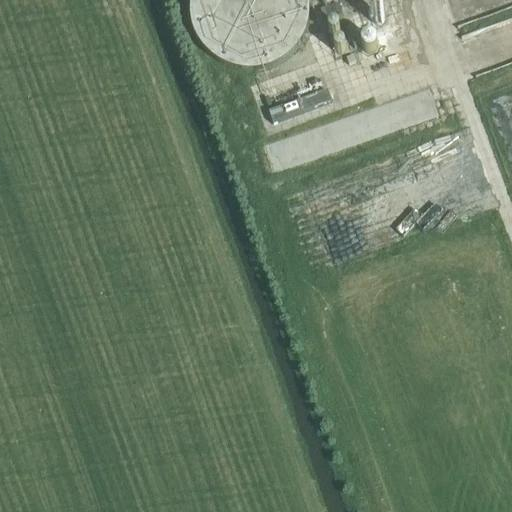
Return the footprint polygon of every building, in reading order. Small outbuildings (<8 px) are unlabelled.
[(220,0),(221,20),(281,20),(280,0),(220,0)] [(342,15),(339,7),(321,13),(323,21),(335,17),(342,15)] [(433,91),(415,102),(420,111),(428,106),(433,115),(444,109),(433,91)] [(332,105),(328,94),(270,115),(274,126),(332,105)] [(454,151),(412,163),(415,177),(430,173),(428,168),(445,163),(448,176),(460,173),(454,151)] [(413,287),(494,268),(471,172),(468,192),(425,186),(427,197),(455,201),(453,212),(446,211),(444,203),(434,201),(425,211),(391,206),(397,200),(409,197),(395,195),(403,187),(399,184),(402,167),(343,181),(356,236),(375,231),(369,225),(376,217),(385,252),(407,255),(411,251),(429,254),(433,258),(431,270),(421,269),(415,270),(413,287)] [(401,264),(400,283),(409,284),(411,265),(401,264)]
